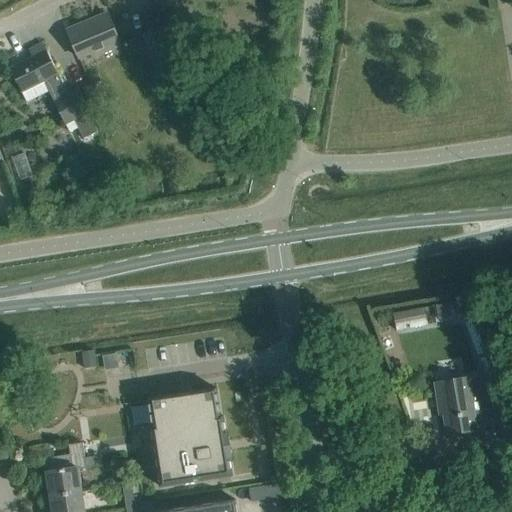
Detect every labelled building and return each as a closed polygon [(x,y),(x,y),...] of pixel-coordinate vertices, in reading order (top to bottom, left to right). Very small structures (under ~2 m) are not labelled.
[(92,53),(94,57),(121,45),(108,14),(67,31),(80,58),(92,53)] [(161,38),(158,30),(143,37),(158,73),(182,62),(170,34),(161,38)] [(29,51),(33,58),(10,70),(28,103),(50,92),(55,103),(65,124),(74,120),(84,140),(98,132),(90,112),(79,90),(69,95),(43,44),(29,51)] [(108,116),(97,121),(101,132),(113,128),(108,116)] [(114,173),(98,176),(102,193),(117,190),(114,173)] [(470,294),(463,296),(486,354),(493,351),(470,294)] [(427,309),(396,310),(397,326),(428,324),(427,309)] [(129,370),(126,351),(105,354),(109,374),(129,370)] [(95,352),(83,353),(85,369),(97,367),(95,356),(95,352)] [(493,354),(487,357),(496,380),(495,380),(502,400),(511,396),(511,380),(510,374),(502,377),(493,354)] [(439,407),(443,406),(448,434),(457,433),(468,431),(475,430),(473,416),(490,413),(488,396),(470,399),(467,383),(467,380),(456,382),(436,385),(439,407)] [(150,399),(150,400),(150,402),(154,428),(152,428),(162,488),(233,476),(231,464),(230,458),(232,458),(229,435),(226,436),(224,417),(221,417),(217,389),(150,399)] [(509,450),(511,449),(511,396),(502,400),(490,405),(502,439),(504,438),(509,450)] [(72,455),(56,457),(57,458),(48,459),(50,473),(47,473),(51,498),(82,492),(79,470),(86,468),(83,443),(71,445),(72,455)] [(280,483),(249,489),(251,502),(282,497),(280,483)] [(132,484),(123,486),(124,493),(134,491),(132,484)] [(85,511),(82,492),(51,498),(52,511),(85,511)] [(238,511),(237,500),(162,511),(238,511)]
